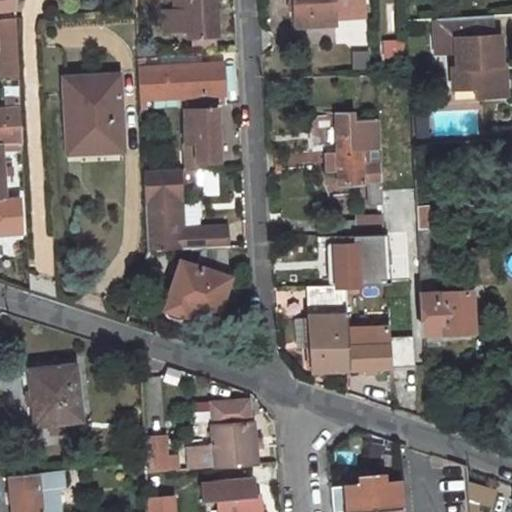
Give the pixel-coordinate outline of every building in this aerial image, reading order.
[(0,0),(0,9),(13,8),(12,0),(0,0)] [(214,0),(184,0),(186,37),(190,37),(213,36),(216,35),(214,0)] [(365,0),(293,0),(295,27),(335,25),(335,19),(367,18),(365,0)] [(490,16),(434,20),(435,41),(454,39),(456,67),(451,68),(452,89),(475,88),(475,97),(497,96),(495,66),(500,66),(499,36),(491,36),(490,16)] [(0,80),(17,79),(14,19),(0,21),(0,80)] [(213,36),(190,37),(191,48),(214,46),(213,36)] [(382,58),(404,59),(404,40),(382,40),(382,58)] [(349,69),(369,67),(368,48),(348,49),(349,69)] [(199,55),(136,58),(139,98),(181,96),(182,107),(224,105),(221,64),(199,65),(199,55)] [(115,60),(61,63),(63,136),(117,134),(115,60)] [(505,96),(504,65),(500,66),(495,66),(497,96),(505,96)] [(18,105),(0,107),(0,127),(20,125),(18,105)] [(215,109),(192,109),(193,125),(182,126),(183,146),(193,146),(194,162),(218,161),(215,109)] [(350,112),(334,112),(339,185),(365,183),(366,208),(383,207),(380,160),(362,161),(361,147),(373,147),(372,114),(350,115),(350,112)] [(20,125),(0,127),(0,235),(20,235),(16,201),(5,201),(2,152),(21,151),(20,125)] [(427,145),(413,146),(424,337),(473,335),(471,294),(438,295),(434,203),(429,203),(427,145)] [(184,169),(194,169),(194,162),(193,146),(183,146),(184,169)] [(192,249),(227,247),(225,227),(182,229),(179,170),(143,171),(148,251),(192,249)] [(383,218),(334,221),(334,234),(375,231),(384,230),(383,218)] [(375,231),(334,234),(337,285),(350,284),(378,283),(375,231)] [(176,261),(162,308),(186,316),(189,310),(216,318),(229,278),(227,247),(192,249),(187,263),(176,261)] [(494,248),(474,249),(476,286),(496,285),(494,248)] [(337,285),(307,287),(311,338),(299,338),(302,368),(314,367),(314,371),(347,369),(348,329),(350,284),(337,285)] [(348,329),(347,369),(392,367),(391,343),(391,336),(368,337),(367,328),(348,329)] [(417,371),(415,343),(391,343),(392,367),(392,372),(417,371)] [(73,364),(35,369),(38,389),(29,391),(33,425),(80,419),(73,364)] [(35,369),(27,370),(29,391),(38,389),(35,369)] [(249,400),(213,403),(215,425),(212,426),(215,466),(258,462),(254,421),(251,422),(249,400)] [(145,471),(179,469),(178,455),(166,456),(165,437),(144,439),(145,471)] [(471,511),(467,466),(449,460),(453,511),(471,511)] [(59,511),(54,469),(9,474),(13,511),(59,511)] [(357,486),(345,487),(347,510),(397,506),(395,482),(383,483),(382,474),(356,477),(357,486)] [(261,511),(260,494),(218,497),(219,511),(261,511)] [(173,511),(173,495),(147,497),(147,511),(173,511)]
